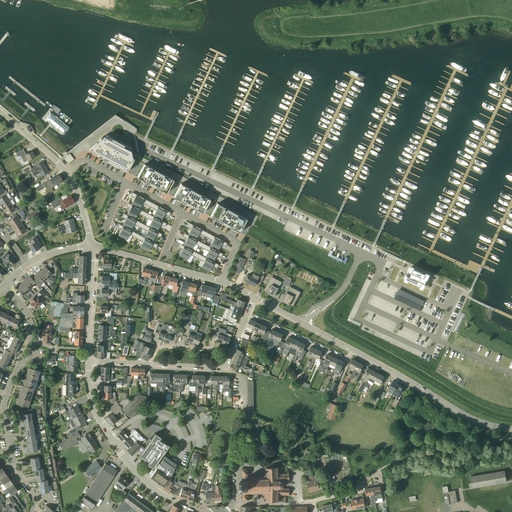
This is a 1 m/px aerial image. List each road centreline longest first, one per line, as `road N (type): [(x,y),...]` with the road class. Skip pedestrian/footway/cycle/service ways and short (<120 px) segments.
road 1 (tertiary): [(199,511),(156,489),(122,456),(92,405),(88,362)]
road 2 (residential): [(511,428),(465,415),(353,350)]
road 3 (residential): [(125,182),(237,242),(222,281)]
road 4 (residential): [(222,281),(91,245)]
road 5 (residential): [(353,350),(347,360),(246,315)]
